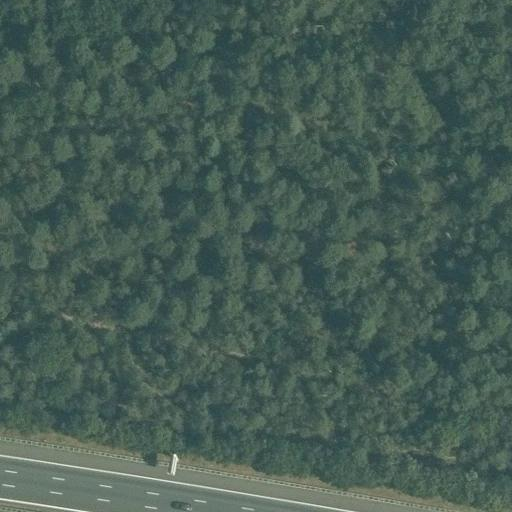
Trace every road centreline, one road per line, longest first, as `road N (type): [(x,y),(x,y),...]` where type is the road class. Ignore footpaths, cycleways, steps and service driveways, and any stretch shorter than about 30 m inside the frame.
road 1 (track): [(0,302),(461,415),(511,416)]
road 2 (motorway): [(210,511),(0,478)]
